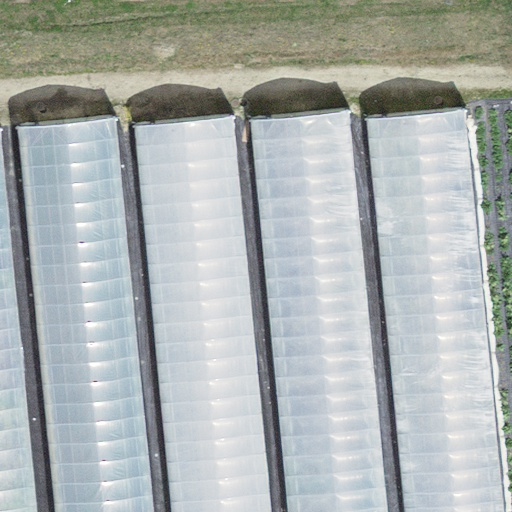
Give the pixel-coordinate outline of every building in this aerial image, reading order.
[(376,110),(399,511),(499,511),(476,104),(376,110)] [(257,113),(286,511),(386,511),(357,106),(257,113)] [(268,511),(242,111),(142,117),(167,511),(268,511)] [(149,511),(125,113),(26,119),(50,511),(149,511)] [(34,511),(8,122),(0,122),(0,511),(34,511)]
